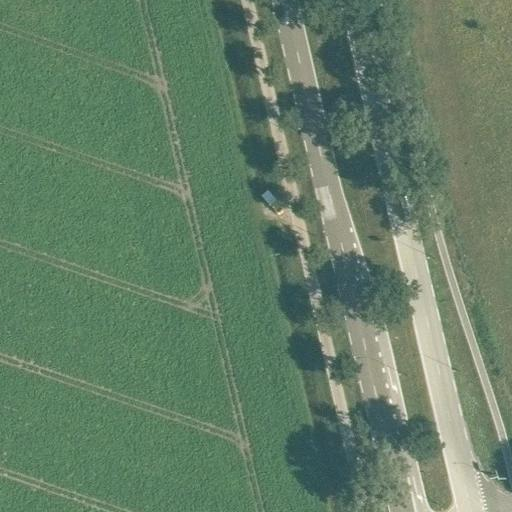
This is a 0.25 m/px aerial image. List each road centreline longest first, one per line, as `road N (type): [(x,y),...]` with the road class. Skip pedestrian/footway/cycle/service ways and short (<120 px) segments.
road 1 (primary): [(284,0),(402,511)]
road 2 (primary): [(470,511),(353,0)]
road 3 (unclassified): [(364,511),(247,0)]
